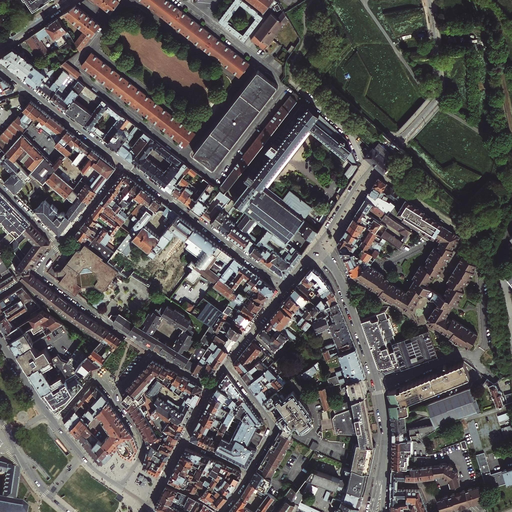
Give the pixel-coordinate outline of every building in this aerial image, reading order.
[(25,0),(33,11),(40,6),(42,5),(43,4),(48,0),(25,0)] [(119,0),(95,0),(110,12),(119,0)] [(249,64),(167,0),(140,0),(239,77),(249,64)] [(263,16),(243,0),(233,0),(218,20),(244,41),(263,16)] [(276,0),(248,0),(264,12),(271,3),(273,5),(274,3),(275,3),(277,1),(276,0)] [(101,24),(76,5),(59,16),(61,19),(66,16),(84,30),(75,42),(80,51),(101,24)] [(278,17),(271,13),(250,40),(264,50),(288,19),(285,12),(283,10),(278,17)] [(46,25),(51,32),(59,44),(57,44),(52,47),(54,50),(72,38),(68,30),(61,19),(59,16),(46,25)] [(35,32),(41,39),(51,32),(46,25),(43,28),(38,31),(35,32)] [(49,53),(41,39),(35,32),(26,39),(40,59),(49,53)] [(295,47),(292,44),(287,51),(291,54),(295,47)] [(20,53),(14,48),(1,56),(0,57),(0,58),(0,59),(11,67),(25,78),(36,64),(35,63),(36,62),(31,58),(30,60),(30,59),(29,60),(25,56),(21,52),(20,53)] [(195,133),(92,52),(82,66),(185,146),(195,133)] [(40,64),(40,59),(36,64),(25,78),(30,82),(37,87),(49,71),(48,71),(48,69),(48,68),(47,67),(46,67),(45,67),(44,67),(43,67),(41,70),(37,67),(40,64)] [(64,68),(77,78),(81,73),(66,61),(60,65),(64,68)] [(55,69),(55,68),(49,71),(37,87),(44,92),(51,98),(61,86),(55,81),(52,85),(51,84),(51,83),(51,82),(49,81),(48,81),(48,80),(47,81),(46,81),(55,69)] [(77,78),(64,68),(62,71),(55,81),(61,86),(51,98),(58,103),(66,109),(74,99),(81,91),(86,85),(77,78)] [(264,75),(258,70),(194,153),(214,169),(278,86),(272,81),(264,75)] [(264,75),(272,81),(274,78),(272,75),(269,73),(267,72),(264,75)] [(0,94),(2,94),(14,90),(14,88),(13,87),(11,85),(4,87),(1,79),(0,79),(0,94)] [(81,91),(99,104),(103,99),(86,85),(81,91)] [(300,96),(294,90),(283,105),(282,105),(233,168),(234,168),(218,188),(220,190),(225,193),(300,96)] [(85,123),(93,113),(91,112),(74,99),(66,109),(75,116),(83,123),(85,123)] [(99,104),(93,113),(85,123),(93,130),(99,135),(108,142),(127,117),(103,99),(99,104)] [(34,103),(31,101),(15,119),(21,124),(36,105),(34,103)] [(320,114),(309,104),(278,145),(273,141),(261,156),(266,160),(256,174),(255,173),(259,168),(256,165),(251,172),(250,171),(246,177),(251,181),(235,201),(236,202),(238,204),(246,210),(257,218),(269,228),(284,239),(287,241),(296,229),(304,220),(304,219),(303,218),(305,217),(313,208),(290,190),(283,199),(268,187),(312,130),(346,158),(352,163),(344,174),(342,172),(340,175),(342,177),(344,179),(337,191),(342,195),(358,170),(359,168),(357,164),(352,151),(342,143),(346,138),(320,114)] [(37,117),(43,110),(40,108),(36,105),(21,124),(15,119),(0,135),(0,145),(1,146),(2,147),(3,148),(6,152),(23,133),(32,123),(37,117)] [(43,125),(50,116),(47,113),(43,110),(37,117),(42,121),(40,123),(43,125)] [(58,141),(68,129),(67,128),(61,124),(57,121),(50,116),(43,125),(40,123),(40,122),(36,127),(39,129),(41,127),(57,140),(58,141)] [(112,145),(117,149),(129,134),(128,133),(129,132),(126,130),(125,131),(123,129),(130,120),(127,117),(108,142),(112,145)] [(145,131),(133,146),(132,146),(133,145),(132,143),(131,143),(130,143),(129,144),(128,143),(133,135),(133,134),(139,127),(137,125),(129,134),(117,149),(120,151),(124,154),(132,160),(151,136),(145,131)] [(66,143),(74,134),(72,132),(68,129),(58,141),(55,144),(63,151),(67,153),(68,155),(73,149),(66,143)] [(388,137),(382,132),(380,134),(382,136),(386,139),(392,145),(397,149),(401,153),(403,155),(405,152),(399,147),(388,137)] [(60,156),(54,164),(23,133),(6,152),(32,177),(34,179),(37,177),(44,183),(46,181),(54,170),(67,156),(68,155),(67,153),(63,157),(60,156)] [(79,146),(83,141),(80,138),(74,134),(66,143),(73,149),(74,147),(75,147),(78,150),(79,151),(79,152),(80,153),(81,151),(79,150),(80,148),(79,146)] [(184,162),(151,136),(132,160),(140,166),(146,170),(165,186),(184,162)] [(381,137),(374,146),(378,149),(383,154),(389,159),(392,162),(396,159),(400,154),(401,153),(397,149),(392,145),(386,139),(382,136),(381,137)] [(88,154),(93,148),(89,145),(83,141),(79,146),(80,148),(79,150),(81,151),(82,149),(84,150),(88,154)] [(372,148),(368,144),(362,150),(365,156),(372,148)] [(378,149),(374,146),(372,148),(365,156),(369,160),(374,164),(380,169),(383,173),(392,162),(389,159),(383,154),(378,149)] [(0,164),(2,162),(12,172),(13,173),(4,183),(14,193),(27,180),(28,181),(32,177),(6,152),(3,148),(2,147),(0,149),(0,164)] [(73,161),(77,164),(83,157),(87,160),(81,168),(86,172),(92,164),(96,159),(97,160),(101,155),(97,152),(93,148),(88,154),(84,150),(83,153),(81,151),(80,153),(73,161)] [(102,184),(116,166),(109,161),(101,155),(97,160),(96,159),(92,164),(102,171),(90,186),(97,191),(102,184)] [(171,190),(172,191),(176,185),(177,184),(176,184),(174,182),(183,171),(186,173),(188,171),(191,167),(184,162),(165,186),(171,190)] [(188,171),(194,176),(197,172),(191,167),(188,171)] [(73,190),(74,188),(54,170),(46,181),(66,198),(67,197),(73,190)] [(127,175),(123,172),(117,180),(114,183),(121,189),(122,187),(120,186),(122,182),(123,181),(127,175)] [(132,178),(127,175),(123,181),(126,184),(123,188),(122,187),(121,189),(126,193),(135,181),(132,178)] [(177,195),(178,196),(189,182),(183,177),(179,182),(183,186),(181,189),(176,185),(172,191),(177,195)] [(246,177),(244,179),(246,181),(228,204),(226,203),(222,209),(228,213),(236,202),(235,201),(251,181),(246,177)] [(381,191),(386,184),(379,178),(378,178),(374,184),(373,186),(381,191)] [(139,184),(135,181),(126,193),(123,197),(119,202),(123,206),(125,207),(129,202),(142,186),(139,184)] [(185,201),(196,188),(189,182),(178,196),(179,197),(185,201)] [(113,186),(111,188),(123,197),(126,193),(121,189),(114,183),(113,186)] [(197,210),(201,214),(206,208),(209,204),(214,197),(212,195),(209,199),(207,199),(206,200),(204,199),(215,186),(211,183),(199,197),(192,206),(197,210)] [(78,194),(89,202),(93,197),(97,191),(90,186),(86,184),(79,194),(78,194)] [(145,189),(142,186),(129,202),(135,207),(141,200),(149,191),(145,189)] [(371,190),(368,193),(376,198),(377,196),(381,198),(384,193),(381,191),(373,186),(371,190)] [(394,199),(399,193),(390,187),(386,194),(394,199)] [(109,190),(107,193),(119,202),(123,197),(111,188),(109,190)] [(188,203),(192,206),(199,197),(194,193),(197,189),(196,188),(185,201),(188,203)] [(50,205),(45,200),(33,212),(56,235),(57,234),(60,233),(64,233),(65,233),(88,204),(89,202),(78,194),(73,190),(67,197),(74,202),(65,214),(64,213),(63,213),(62,213),(61,213),(60,213),(59,213),(59,214),(56,211),(58,210),(52,204),(50,205)] [(220,190),(216,195),(222,199),(219,203),(217,205),(216,205),(210,212),(206,208),(201,214),(206,217),(212,221),(222,209),(226,203),(231,198),(225,193),(220,190)] [(0,191),(0,219),(10,230),(0,240),(0,251),(22,231),(31,223),(25,218),(11,203),(0,191)] [(153,194),(149,191),(141,200),(148,205),(155,196),(153,194)] [(101,200),(100,202),(106,206),(108,203),(119,211),(123,206),(119,202),(107,193),(105,196),(101,200)] [(376,198),(368,193),(367,196),(365,199),(386,213),(387,214),(395,205),(391,201),(390,202),(387,201),(381,198),(377,196),(376,198)] [(159,199),(155,196),(148,205),(146,207),(147,208),(149,206),(151,208),(149,210),(153,213),(153,212),(162,201),(159,199)] [(362,204),(359,208),(368,214),(371,210),(382,218),(386,213),(365,199),(362,204)] [(425,212),(406,200),(397,213),(403,217),(402,219),(412,225),(434,239),(435,237),(437,239),(440,241),(438,245),(436,248),(434,247),(426,260),(427,261),(424,266),(421,265),(412,277),(415,279),(406,292),(388,281),(389,279),(382,276),(383,274),(380,272),(369,265),(354,276),(371,287),(380,293),(379,294),(392,302),(393,300),(410,311),(422,292),(438,302),(426,321),(432,325),(447,334),(450,336),(449,337),(462,345),(463,344),(469,348),(478,334),(452,318),(451,320),(445,317),(454,303),(456,304),(464,291),(461,290),(464,284),(466,285),(474,272),(472,271),(474,267),(476,264),(462,256),(460,259),(446,281),(450,283),(442,295),(426,285),(434,273),(437,275),(451,253),(453,250),(451,249),(459,236),(442,226),(442,225),(424,213),(425,212)] [(153,212),(154,214),(156,215),(159,211),(160,210),(162,210),(163,210),(164,210),(165,211),(170,215),(171,216),(171,217),(171,219),(167,224),(170,227),(162,236),(146,223),(153,214),(153,213),(149,210),(147,208),(144,212),(143,213),(139,218),(132,211),(131,212),(131,213),(133,215),(131,217),(136,221),(128,231),(129,232),(118,247),(116,249),(126,257),(136,244),(131,240),(132,238),(149,251),(148,252),(153,256),(162,245),(163,247),(174,232),(180,237),(184,240),(185,239),(194,226),(191,224),(170,208),(168,206),(162,201),(153,212)] [(324,222),(336,204),(331,201),(318,221),(323,224),(324,222)] [(97,207),(90,215),(108,230),(104,235),(100,240),(106,244),(121,225),(127,218),(131,213),(131,212),(125,207),(123,206),(119,211),(108,203),(106,206),(100,202),(97,207)] [(227,233),(238,219),(230,214),(238,204),(236,202),(228,213),(218,226),(222,229),(227,233)] [(143,213),(135,207),(132,211),(139,218),(143,213)] [(358,211),(356,213),(363,218),(371,224),(369,228),(375,232),(381,223),(374,219),(368,214),(359,208),(358,211)] [(218,226),(228,213),(222,209),(212,221),(215,224),(218,226)] [(236,240),(240,244),(247,235),(245,233),(257,218),(246,210),(238,219),(227,233),(230,236),(236,240)] [(355,215),(353,218),(369,228),(371,224),(363,218),(356,213),(355,215)] [(382,218),(382,219),(404,235),(401,239),(401,241),(384,230),(381,236),(383,237),(387,240),(399,248),(408,236),(412,232),(387,214),(386,213),(382,218)] [(88,218),(86,221),(97,229),(100,231),(104,235),(108,230),(90,215),(88,218)] [(267,231),(269,228),(257,218),(245,233),(247,235),(250,238),(254,241),(257,243),(259,240),(250,233),(257,223),(267,231)] [(352,220),(350,223),(362,231),(367,235),(363,241),(370,245),(375,236),(377,233),(375,232),(369,228),(353,218),(352,220)] [(296,229),(312,240),(315,235),(318,231),(317,231),(304,220),(296,229)] [(84,224),(82,226),(90,233),(93,229),(96,231),(97,229),(86,221),(84,224)] [(33,225),(31,223),(22,231),(34,244),(21,262),(29,268),(22,278),(54,302),(99,335),(100,334),(104,337),(110,331),(107,329),(101,324),(100,325),(99,325),(98,324),(99,323),(95,321),(89,316),(88,315),(84,313),(80,310),(79,310),(78,309),(79,308),(73,304),(65,298),(55,291),(54,292),(51,290),(52,289),(50,287),(48,285),(46,284),(42,281),(38,278),(37,279),(36,278),(35,277),(35,276),(31,273),(31,271),(30,270),(30,269),(37,260),(36,259),(38,257),(39,257),(48,245),(50,243),(43,236),(42,236),(41,235),(40,234),(40,233),(33,225)] [(348,226),(346,229),(362,239),(362,240),(363,241),(367,235),(362,231),(350,223),(348,226)] [(79,229),(75,235),(79,239),(82,241),(86,236),(92,241),(95,237),(90,233),(82,226),(79,229)] [(185,239),(189,242),(185,246),(198,256),(193,262),(191,260),(189,263),(188,264),(193,267),(196,262),(202,265),(217,244),(197,229),(194,226),(185,239)] [(264,262),(269,266),(279,254),(278,254),(272,249),(274,248),(267,242),(271,237),(280,244),(284,239),(269,228),(267,231),(259,240),(268,246),(259,258),(264,262)] [(345,232),(343,235),(358,246),(362,248),(372,255),(376,257),(379,251),(370,245),(363,241),(362,240),(362,239),(346,229),(345,232)] [(100,231),(95,237),(100,240),(104,235),(100,231)] [(243,245),(244,246),(250,238),(247,235),(240,244),(243,245)] [(340,239),(337,244),(338,246),(345,246),(352,250),(351,252),(353,253),(355,253),(365,259),(371,263),(373,261),(370,259),(372,255),(362,248),(360,252),(355,250),(358,246),(343,235),(340,239)] [(370,245),(379,251),(387,240),(383,237),(381,239),(375,236),(370,245)] [(67,262),(59,256),(53,265),(49,269),(51,275),(57,280),(66,287),(77,294),(81,288),(83,288),(82,285),(96,283),(96,287),(100,287),(101,288),(101,287),(104,289),(109,283),(114,286),(117,283),(113,279),(119,270),(107,261),(114,251),(106,244),(100,240),(95,237),(92,241),(88,245),(82,241),(79,239),(76,243),(76,246),(76,250),(77,250),(68,261),(67,262)] [(249,250),(250,251),(255,246),(252,243),(254,241),(250,238),(244,246),(249,250)] [(300,256),(302,253),(293,246),(290,249),(285,246),(288,242),(287,241),(284,239),(280,244),(284,247),(298,259),(300,256)] [(255,255),(259,258),(268,246),(259,240),(257,243),(255,246),(250,251),(255,255)] [(216,281),(235,257),(230,254),(221,247),(217,244),(202,265),(196,262),(193,267),(186,276),(193,281),(202,271),(216,281)] [(292,268),(298,259),(284,247),(278,254),(279,254),(269,266),(284,277),(285,277),(292,268)] [(346,264),(348,268),(357,263),(355,260),(358,258),(360,261),(365,259),(355,253),(353,253),(349,253),(351,256),(344,259),(346,264)] [(237,270),(243,263),(242,262),(235,257),(216,281),(214,284),(232,298),(233,296),(234,297),(239,292),(237,290),(239,287),(237,285),(235,287),(230,283),(226,280),(235,268),(237,270)] [(350,271),(351,275),(354,276),(369,265),(371,263),(365,259),(360,261),(357,263),(348,268),(350,271)] [(255,283),(260,276),(251,270),(243,263),(237,270),(237,271),(237,272),(238,273),(230,283),(235,287),(237,285),(239,287),(237,290),(239,292),(240,290),(244,293),(245,291),(247,292),(251,286),(252,287),(255,283)] [(313,267),(312,267),(310,270),(306,274),(315,281),(321,290),(329,285),(326,281),(322,274),(320,273),(313,267)] [(0,291),(16,280),(12,274),(0,282),(0,291)] [(315,281),(306,274),(304,277),(301,281),(319,296),(323,292),(321,290),(315,281)] [(259,286),(264,279),(260,276),(255,283),(259,286)] [(274,291),(275,288),(264,279),(259,286),(270,295),(274,291)] [(319,296),(301,281),(299,283),(296,287),(306,296),(308,294),(312,297),(310,299),(316,304),(321,308),(327,305),(321,298),(319,296)] [(249,296),(262,305),(266,300),(270,295),(259,286),(255,283),(252,287),(256,290),(253,295),(248,292),(246,294),(249,296)] [(324,294),(332,289),(331,287),(329,285),(321,290),(323,292),(324,294)] [(31,298),(21,286),(15,290),(18,295),(3,305),(0,306),(0,311),(5,308),(6,310),(8,313),(23,303),(31,298)] [(306,296),(296,287),(293,290),(290,293),(304,305),(309,298),(306,296)] [(324,294),(327,298),(335,293),(333,290),(332,289),(324,294)] [(18,295),(15,290),(0,300),(3,305),(18,295)] [(234,297),(257,312),(260,307),(262,305),(249,296),(246,300),(245,300),(243,300),(242,300),(246,294),(244,293),(240,290),(239,292),(234,297)] [(327,305),(338,301),(337,297),(335,293),(327,298),(324,294),(323,292),(319,296),(321,298),(327,305)] [(304,305),(290,293),(288,296),(285,300),(310,321),(312,319),(316,316),(315,315),(310,310),(304,305)] [(237,308),(252,317),(255,314),(257,312),(234,297),(233,296),(232,298),(229,303),(234,306),(237,308)] [(224,310),(209,299),(197,316),(210,324),(211,324),(215,323),(220,316),(224,310)] [(193,305),(185,300),(181,306),(191,312),(196,306),(194,304),(193,305)] [(310,321),(285,300),(283,302),(280,306),(292,316),(306,329),(310,323),(313,325),(309,331),(311,333),(317,331),(312,319),(310,321)] [(323,313),(324,316),(328,314),(331,313),(341,309),(339,305),(338,301),(327,305),(321,308),(323,313)] [(0,324),(2,327),(5,333),(21,322),(21,321),(19,321),(17,322),(16,322),(14,323),(13,325),(9,320),(26,309),(23,303),(8,313),(5,315),(0,318),(0,324)] [(234,316),(247,324),(249,321),(252,317),(237,308),(235,310),(236,311),(235,311),(237,312),(238,312),(239,312),(237,314),(232,311),(231,311),(234,306),(229,303),(224,310),(229,313),(234,316)] [(310,310),(315,315),(321,308),(316,304),(310,310)] [(143,321),(146,323),(144,326),(143,325),(142,327),(135,322),(134,323),(129,330),(137,335),(141,338),(141,337),(142,338),(144,339),(143,339),(147,342),(148,341),(168,354),(167,355),(171,357),(171,356),(174,358),(173,359),(176,360),(177,361),(178,361),(185,365),(190,357),(183,352),(184,351),(183,350),(184,347),(187,349),(193,338),(191,337),(195,330),(192,328),(194,325),(190,322),(191,321),(183,315),(184,314),(175,308),(174,310),(167,305),(166,307),(162,305),(160,308),(157,306),(152,313),(150,311),(143,321)] [(292,316),(280,306),(275,312),(270,319),(281,329),(287,334),(296,342),(299,338),(287,328),(286,327),(288,324),(287,322),(292,316)] [(8,337),(10,340),(24,331),(22,328),(27,324),(29,327),(48,314),(41,309),(21,322),(5,333),(8,337)] [(317,317),(316,316),(312,319),(317,331),(327,327),(326,327),(329,326),(335,343),(332,344),(332,343),(326,345),(327,346),(323,348),(322,349),(323,351),(329,349),(336,346),(352,339),(351,335),(348,329),(347,325),(344,318),(344,316),(341,309),(331,313),(333,318),(330,320),(328,314),(324,316),(323,313),(320,314),(321,316),(317,317)] [(229,313),(224,310),(220,316),(225,319),(229,313)] [(387,318),(385,311),(362,319),(365,328),(388,320),(388,318),(387,318)] [(120,313),(119,312),(117,314),(113,315),(111,314),(108,317),(128,332),(129,330),(134,323),(120,313)] [(14,346),(18,352),(32,343),(62,324),(48,314),(29,327),(24,331),(10,340),(14,346)] [(220,326),(238,337),(241,332),(243,330),(230,322),(225,319),(220,316),(215,323),(211,324),(218,329),(220,326)] [(230,322),(243,330),(245,326),(247,324),(234,316),(230,322)] [(395,334),(389,317),(388,318),(388,320),(365,328),(369,339),(371,347),(373,351),(379,349),(380,352),(385,350),(386,351),(394,348),(392,343),(396,342),(393,335),(395,334)] [(281,329),(270,319),(267,322),(265,325),(269,329),(273,325),(276,328),(274,331),(278,334),(281,329)] [(185,365),(184,367),(192,372),(199,361),(201,357),(203,354),(209,344),(212,338),(216,333),(218,329),(211,324),(210,324),(190,357),(185,365)] [(269,329),(265,325),(262,328),(259,332),(275,349),(287,334),(281,329),(278,334),(274,331),(273,332),(272,331),(269,329)] [(212,338),(229,349),(230,348),(234,342),(238,337),(220,326),(218,329),(226,334),(223,337),(216,333),(212,338)] [(438,356),(428,330),(396,342),(392,343),(394,348),(402,369),(438,356)] [(111,331),(110,331),(104,337),(89,356),(94,360),(94,361),(99,366),(100,365),(101,365),(106,359),(102,355),(103,354),(99,351),(105,344),(107,344),(109,342),(112,344),(118,336),(114,333),(111,331)] [(113,351),(122,339),(120,338),(118,336),(112,344),(113,345),(111,348),(110,347),(103,355),(103,354),(102,355),(106,359),(113,351)] [(212,351),(223,358),(227,353),(229,349),(212,338),(209,344),(213,346),(211,350),(212,351)] [(354,343),(352,339),(336,346),(338,351),(334,353),(334,352),(331,354),(329,349),(323,351),(325,359),(339,354),(355,347),(354,343)] [(266,354),(252,341),(249,344),(246,348),(245,349),(243,352),(239,357),(243,361),(249,360),(250,359),(254,364),(266,354)] [(25,364),(29,371),(51,357),(45,348),(37,353),(35,348),(32,343),(18,352),(21,357),(25,364)] [(94,361),(77,347),(67,362),(78,371),(88,379),(92,374),(99,366),(94,361)] [(339,354),(345,369),(337,372),(338,375),(328,378),(332,387),(341,383),(340,380),(339,376),(351,372),(363,367),(361,362),(355,347),(339,354)] [(379,365),(382,373),(381,375),(382,375),(383,376),(384,374),(386,374),(385,372),(394,369),(395,372),(402,369),(394,348),(386,351),(385,350),(380,352),(379,349),(373,351),(378,365),(379,365)] [(209,362),(217,367),(220,363),(223,358),(212,351),(207,357),(203,354),(201,357),(206,360),(209,362)] [(31,373),(34,378),(38,384),(40,388),(43,392),(78,371),(67,362),(57,354),(51,357),(29,371),(31,373)] [(254,364),(241,374),(243,376),(247,381),(248,382),(255,376),(251,371),(257,366),(262,370),(268,365),(272,362),(269,358),(266,354),(254,364)] [(237,359),(233,363),(241,374),(254,364),(250,359),(249,360),(243,361),(239,357),(237,359)] [(505,357),(496,359),(498,367),(506,366),(505,357)] [(170,369),(153,359),(124,391),(125,392),(125,395),(122,398),(124,399),(125,400),(125,402),(129,410),(132,415),(136,422),(143,433),(144,437),(147,443),(155,438),(156,438),(138,405),(146,401),(142,397),(144,395),(142,393),(144,390),(141,388),(157,371),(159,373),(158,374),(164,378),(165,377),(166,374),(170,369)] [(203,368),(206,372),(208,371),(205,366),(203,364),(199,361),(192,372),(196,375),(198,376),(203,368)] [(322,369),(318,361),(298,375),(301,379),(305,376),(306,378),(309,376),(310,378),(314,375),(313,373),(318,370),(318,371),(322,369)] [(470,375),(465,361),(433,374),(395,389),(388,392),(391,401),(390,400),(390,399),(389,399),(389,400),(389,405),(391,415),(404,412),(410,411),(409,402),(408,402),(407,401),(470,375)] [(208,371),(212,374),(215,370),(217,367),(209,362),(207,364),(208,365),(207,366),(205,366),(208,371)] [(255,376),(248,382),(252,388),(255,392),(266,383),(276,374),(268,365),(262,370),(255,376)] [(364,371),(363,367),(351,372),(353,376),(349,378),(349,377),(340,380),(341,383),(348,381),(363,376),(366,375),(365,374),(364,371)] [(176,372),(173,370),(169,377),(168,379),(171,380),(172,381),(172,380),(173,379),(178,373),(176,372)] [(53,406),(59,412),(73,395),(87,380),(88,379),(78,371),(43,392),(51,403),(53,406)] [(180,374),(178,373),(173,379),(175,381),(176,382),(175,383),(177,384),(183,376),(180,374)] [(234,383),(227,373),(222,379),(220,383),(233,392),(230,396),(233,398),(241,392),(234,383)] [(281,377),(278,373),(276,374),(266,383),(268,385),(273,391),(268,394),(261,400),(262,401),(277,389),(283,385),(279,381),(281,377)] [(186,377),(183,376),(177,384),(173,389),(175,391),(176,389),(181,392),(189,379),(186,377)] [(366,385),(363,376),(348,381),(350,386),(344,388),(343,389),(343,390),(343,392),(351,390),(354,399),(367,393),(368,393),(366,385)] [(164,378),(162,381),(167,385),(168,384),(171,380),(168,379),(165,377),(164,378)] [(492,382),(487,378),(484,382),(489,386),(497,407),(503,404),(500,395),(501,394),(502,394),(502,393),(502,392),(501,392),(501,391),(500,391),(499,391),(498,391),(497,386),(494,384),(492,382)] [(192,409),(195,404),(186,398),(180,394),(175,391),(173,389),(170,387),(168,386),(167,385),(162,381),(158,379),(148,393),(158,403),(157,406),(158,407),(172,416),(184,424),(188,417),(192,409)] [(193,381),(189,379),(181,392),(180,394),(186,398),(189,393),(191,391),(196,383),(193,381)] [(202,386),(196,383),(191,391),(195,393),(196,391),(200,393),(202,390),(203,388),(202,386)] [(219,385),(218,387),(230,396),(233,392),(220,383),(219,385)] [(266,383),(255,392),(259,397),(261,400),(268,394),(264,389),(268,385),(266,383)] [(94,386),(91,386),(85,393),(88,396),(84,400),(90,406),(98,397),(95,393),(93,391),(97,386),(96,386),(94,386)] [(216,390),(214,393),(224,400),(225,401),(234,407),(237,404),(239,402),(233,398),(230,396),(218,387),(216,390)] [(481,411),(472,387),(426,405),(433,425),(410,429),(411,434),(417,433),(417,431),(419,431),(421,437),(426,434),(435,429),(459,419),(462,417),(481,411)] [(284,399),(277,389),(262,401),(266,406),(268,409),(279,401),(281,403),(279,404),(279,405),(280,406),(281,407),(282,408),(283,410),(285,408),(286,410),(275,419),(277,421),(280,425),(282,427),(279,431),(288,436),(290,432),(293,431),(292,428),(295,426),(294,425),(296,424),(301,430),(313,421),(310,418),(313,416),(308,409),(309,408),(308,407),(309,405),(307,401),(303,398),(301,399),(300,397),(299,398),(293,391),(284,399)] [(332,407),(326,389),(316,393),(319,400),(322,399),(326,410),(332,407)] [(200,393),(196,391),(195,393),(193,395),(189,393),(186,398),(195,404),(198,398),(200,393)] [(233,398),(239,402),(245,397),(244,395),(241,392),(233,398)] [(98,412),(108,400),(106,397),(102,393),(98,397),(90,406),(91,407),(92,406),(98,412)] [(212,396),(210,399),(224,407),(227,409),(235,413),(237,409),(234,407),(225,401),(224,402),(225,405),(224,406),(221,404),(224,400),(214,393),(212,396)] [(370,408),(367,393),(354,399),(333,407),(335,414),(332,420),(335,435),(359,435),(359,437),(341,437),(341,443),(354,443),(373,444),(370,427),(367,411),(367,409),(370,408)] [(69,426),(71,428),(81,416),(78,411),(83,406),(87,410),(89,408),(90,406),(84,400),(81,397),(81,398),(80,399),(83,401),(79,406),(76,409),(71,415),(65,421),(66,423),(69,426)] [(261,426),(265,423),(249,401),(245,397),(239,402),(237,404),(238,407),(237,409),(235,413),(244,418),(232,441),(222,436),(221,439),(215,450),(219,451),(222,453),(247,466),(257,449),(256,449),(250,445),(256,433),(260,426),(261,426)] [(208,401),(206,405),(232,419),(235,413),(227,409),(224,407),(210,399),(208,401)] [(98,412),(112,432),(101,442),(112,452),(116,449),(117,448),(119,451),(120,453),(131,460),(135,454),(138,449),(138,448),(134,435),(127,425),(124,420),(120,415),(116,411),(114,407),(111,403),(108,400),(98,412)] [(205,408),(203,411),(215,417),(217,413),(219,414),(218,415),(223,418),(224,416),(226,417),(223,421),(229,424),(232,419),(206,405),(205,408)] [(76,409),(73,406),(71,409),(68,413),(71,415),(76,409)] [(172,416),(158,407),(153,412),(153,413),(150,416),(152,418),(152,419),(162,434),(168,431),(178,437),(180,432),(182,429),(169,421),(172,416)] [(96,415),(89,408),(87,410),(86,411),(89,415),(92,418),(96,415)] [(81,416),(71,428),(72,430),(74,432),(85,420),(84,418),(87,415),(88,416),(89,415),(86,411),(81,416)] [(202,415),(200,419),(216,427),(219,421),(222,423),(219,429),(225,432),(229,424),(223,421),(215,417),(203,411),(202,415)] [(407,429),(404,412),(391,415),(392,422),(393,432),(407,429)] [(85,420),(74,432),(75,434),(76,435),(81,431),(85,426),(92,418),(89,415),(88,416),(89,418),(86,421),(85,420)] [(184,426),(184,424),(172,416),(169,421),(182,429),(184,426)] [(198,422),(196,426),(202,429),(203,430),(205,430),(206,431),(209,426),(210,427),(211,429),(215,431),(216,430),(218,431),(215,436),(216,436),(221,439),(222,436),(225,432),(219,429),(216,427),(200,419),(198,422)] [(91,432),(85,426),(81,431),(88,439),(92,443),(105,461),(109,456),(112,453),(112,452),(101,442),(98,439),(95,436),(94,438),(97,441),(95,442),(89,435),(91,432)] [(195,429),(193,431),(201,435),(202,432),(200,431),(202,429),(196,426),(195,429)] [(393,434),(393,439),(403,438),(411,438),(411,434),(410,429),(407,429),(393,432),(393,434)] [(200,442),(202,443),(207,432),(206,431),(205,433),(204,433),(205,430),(203,430),(202,432),(201,435),(197,441),(200,442)] [(81,431),(76,435),(80,440),(83,444),(88,439),(81,431)] [(177,439),(178,437),(168,431),(162,434),(162,435),(175,442),(177,439)] [(192,434),(190,438),(197,441),(201,435),(193,431),(192,434)] [(288,436),(279,431),(276,437),(277,438),(276,440),(277,442),(275,442),(274,443),(272,443),(266,453),(260,464),(259,466),(257,469),(271,477),(275,470),(274,469),(277,464),(278,464),(286,451),(285,450),(288,445),(289,446),(293,439),(288,436)] [(204,444),(206,445),(211,436),(212,434),(207,432),(202,443),(204,444)] [(256,433),(250,445),(256,449),(258,444),(259,443),(260,443),(263,437),(263,436),(257,433),(256,433)] [(175,442),(162,435),(156,438),(155,438),(172,448),(174,445),(175,442)] [(208,446),(210,447),(216,436),(215,436),(214,435),(213,438),(211,436),(206,445),(208,446)] [(213,449),(215,450),(221,439),(216,436),(210,447),(213,449)] [(147,443),(148,444),(152,443),(156,446),(158,447),(169,454),(171,450),(172,448),(155,438),(147,443)] [(403,446),(403,438),(393,439),(392,444),(392,446),(403,446)] [(403,438),(403,446),(411,446),(411,438),(403,438)] [(88,439),(83,444),(90,453),(91,454),(99,464),(101,464),(102,464),(105,461),(92,443),(88,439)] [(319,445),(313,442),(310,448),(315,451),(319,445)] [(148,451),(154,453),(156,446),(152,443),(148,444),(149,446),(149,447),(148,451)] [(373,444),(354,443),(349,465),(354,468),(362,470),(370,472),(373,460),(375,451),(376,444),(373,444)] [(154,453),(167,459),(168,456),(169,454),(158,447),(156,446),(154,453)] [(403,460),(402,468),(407,468),(408,453),(411,453),(411,446),(403,446),(403,453),(403,460)] [(202,454),(185,447),(184,449),(182,453),(199,461),(202,454)] [(155,465),(162,468),(164,463),(167,459),(154,453),(148,451),(147,453),(146,456),(153,459),(156,461),(155,465)] [(484,452),(476,455),(487,489),(493,487),(511,481),(511,467),(498,471),(491,474),(490,472),(484,452)] [(181,455),(180,458),(192,464),(193,462),(197,463),(198,462),(200,463),(198,466),(196,465),(195,466),(203,470),(206,464),(199,461),(182,453),(181,455)] [(206,456),(202,454),(199,461),(206,464),(210,457),(206,456)] [(143,466),(144,467),(148,469),(153,459),(146,456),(143,466)] [(214,459),(210,457),(206,464),(203,470),(200,477),(199,478),(204,481),(206,478),(202,475),(203,473),(204,474),(205,471),(207,472),(208,474),(209,473),(210,471),(216,460),(214,459)] [(179,460),(177,464),(188,470),(194,473),(200,477),(203,470),(195,466),(192,464),(180,458),(179,460)] [(155,473),(158,475),(160,471),(162,468),(155,465),(156,461),(153,459),(148,469),(152,471),(155,473)] [(220,462),(216,460),(210,471),(214,473),(213,475),(209,473),(208,474),(207,477),(212,480),(212,479),(214,479),(215,478),(218,473),(216,472),(217,470),(218,470),(220,468),(223,463),(220,462)] [(332,465),(330,465),(330,463),(321,462),(321,470),(331,471),(332,465)] [(228,465),(223,463),(220,468),(224,470),(223,471),(225,472),(223,475),(227,478),(230,473),(234,467),(228,465)] [(448,479),(451,486),(460,483),(458,477),(459,477),(458,471),(455,469),(456,467),(449,463),(448,465),(445,463),(439,464),(440,465),(433,466),(434,476),(442,475),(448,479)] [(176,465),(175,467),(186,474),(188,470),(177,464),(176,465)] [(354,468),(349,465),(349,466),(350,467),(349,471),(346,473),(344,474),(343,477),(341,480),(340,479),(338,485),(355,491),(364,494),(367,486),(368,483),(370,472),(362,470),(354,468)] [(397,489),(397,478),(415,479),(434,477),(434,476),(433,466),(415,468),(407,468),(402,468),(392,467),(391,480),(390,484),(390,487),(391,488),(390,504),(399,503),(408,503),(415,502),(416,506),(418,511),(428,511),(419,489),(397,489)] [(14,503),(18,471),(5,467),(4,476),(1,500),(14,503)] [(174,470),(172,473),(184,478),(185,476),(191,479),(194,473),(188,470),(186,474),(175,467),(174,470)] [(242,474),(242,472),(234,467),(230,473),(231,474),(233,472),(235,473),(234,475),(240,478),(242,475),(242,474)] [(271,477),(257,469),(256,470),(255,473),(254,475),(250,480),(266,490),(273,478),(271,477)] [(338,485),(340,479),(312,469),(312,470),(306,477),(337,488),(338,485)] [(235,486),(236,484),(227,478),(223,475),(218,472),(218,473),(215,478),(232,490),(235,486)] [(171,476),(169,480),(181,485),(185,479),(184,478),(172,473),(171,476)] [(239,480),(240,478),(234,475),(231,474),(230,473),(227,478),(236,484),(237,482),(239,480)] [(230,492),(232,490),(215,478),(214,479),(212,479),(212,480),(207,477),(206,478),(204,481),(210,485),(211,483),(227,496),(230,492)] [(270,511),(280,500),(266,490),(250,480),(245,489),(240,497),(233,506),(243,511),(270,511)] [(297,490),(291,486),(283,496),(295,502),(301,490),(303,491),(308,482),(304,480),(297,490)] [(192,482),(188,489),(194,492),(195,492),(199,486),(192,482)] [(224,500),(227,496),(211,483),(210,485),(203,493),(210,497),(221,504),(224,500)] [(355,491),(338,485),(337,488),(345,491),(344,493),(343,494),(342,494),(341,497),(341,498),(342,500),(359,507),(362,500),(364,494),(355,491)] [(172,488),(166,486),(163,491),(160,497),(170,504),(178,491),(172,488)] [(444,497),(437,499),(441,511),(443,511),(484,499),(479,486),(472,488),(472,487),(468,488),(468,490),(466,490),(465,489),(461,490),(461,492),(456,493),(455,492),(451,493),(451,495),(449,496),(448,494),(444,495),(444,497)] [(342,500),(333,497),(331,501),(333,504),(337,506),(337,507),(337,508),(338,509),(337,511),(320,511),(312,508),(298,501),(303,491),(301,490),(295,502),(311,510),(313,511),(315,511),(357,511),(359,507),(342,500)] [(203,493),(202,492),(200,495),(205,499),(208,501),(209,499),(210,497),(203,493)] [(156,504),(155,507),(163,511),(196,511),(198,510),(199,509),(200,508),(204,503),(189,496),(184,505),(183,504),(180,507),(177,508),(170,504),(160,497),(156,504)] [(289,511),(295,502),(283,496),(280,500),(270,511),(289,511)] [(215,505),(218,507),(221,504),(210,497),(209,499),(211,500),(210,502),(215,505)] [(1,500),(0,500),(0,511),(23,511),(24,511),(25,511),(25,510),(23,510),(19,504),(14,503),(1,500)] [(311,510),(295,502),(289,511),(292,511),(296,506),(307,511),(312,511),(313,511),(311,510)] [(390,511),(403,511),(403,507),(408,507),(408,508),(411,507),(411,506),(416,506),(415,502),(408,503),(399,503),(390,504),(390,511)] [(213,511),(215,511),(204,503),(200,508),(201,509),(203,510),(205,511),(213,511)]
